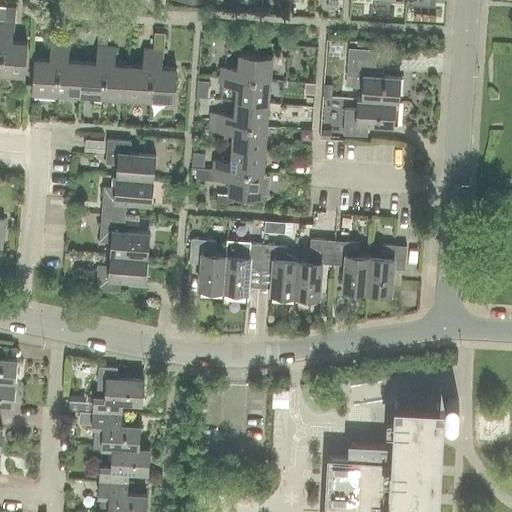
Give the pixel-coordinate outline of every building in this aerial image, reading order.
[(28,41),(14,40),(16,7),(6,6),(6,7),(5,23),(1,73),(25,75),(28,41)] [(104,96),(107,46),(108,27),(99,27),(97,62),(83,61),(81,94),(104,96)] [(166,32),(155,31),(154,49),(163,49),(165,49),(166,32)] [(57,93),(61,42),(51,42),(50,59),(35,58),(33,91),(57,93)] [(81,94),(83,61),(69,60),(70,43),(61,42),(57,93),(81,94)] [(127,97),(129,64),(116,63),(117,46),(107,46),(104,96),(127,97)] [(151,99),(154,49),(145,48),(143,65),(129,64),(127,97),(151,99)] [(163,49),(154,49),(151,99),(174,100),(177,67),(162,66),(163,49)] [(271,79),(273,55),(240,53),(239,67),(222,66),(221,75),(271,79)] [(400,101),(401,77),(376,75),(377,59),(353,57),(351,86),(363,87),(362,97),(362,98),(396,100),(396,101),(400,101)] [(269,102),(271,79),(221,75),(220,85),(237,86),(236,100),(269,102)] [(210,82),(198,81),(197,95),(197,97),(209,98),(210,82)] [(314,107),(316,83),(306,82),(304,106),(314,107)] [(333,95),(334,83),(325,83),(324,91),(324,95),(333,95)] [(394,124),(396,101),(396,100),(362,98),(362,97),(358,97),(357,109),(346,108),(344,133),(367,134),(368,122),(394,124)] [(267,126),(269,102),(236,100),(235,114),(218,113),(217,122),(267,126)] [(217,122),(218,113),(210,112),(210,121),(217,122)] [(266,149),(267,126),(217,122),(217,131),(234,133),(232,147),(266,149)] [(312,140),(313,129),(303,129),(302,139),(312,140)] [(322,129),(322,138),(326,138),(327,138),(330,138),(330,129),(322,129)] [(155,178),(156,154),(131,152),(132,140),(108,138),(106,163),(119,164),(118,175),(155,178)] [(264,172),(266,149),(232,147),(231,160),(214,159),(214,169),(264,172)] [(193,165),(205,166),(206,154),(194,153),(193,165)] [(270,175),(264,175),(264,172),(214,169),(198,167),(197,178),(213,180),(213,178),(221,179),(221,180),(230,181),(229,194),(232,194),(262,196),(262,193),(269,194),(270,175)] [(153,202),(155,178),(118,175),(118,187),(104,186),(102,213),(126,215),(127,200),(153,202)] [(231,204),(232,194),(229,194),(218,193),(218,203),(231,204)] [(125,230),(126,215),(102,213),(100,241),(113,242),(112,253),(148,256),(150,232),(125,230)] [(343,214),(342,224),(349,224),(353,221),(354,214),(343,214)] [(266,230),(286,232),(287,221),(266,220),(266,230)] [(322,262),(334,263),(336,239),(311,237),(310,260),(298,259),(295,295),(319,298),(322,262)] [(224,290),(227,254),(216,253),(216,239),(192,238),(190,261),(202,262),(200,288),(224,290)] [(262,267),(263,243),(251,242),(251,240),(228,238),(227,254),(224,290),(248,292),(250,266),(262,267)] [(367,291),(370,255),(359,255),(360,241),(336,239),(334,263),(345,264),(343,290),(367,291)] [(295,295),(298,259),(287,259),(288,245),(263,243),(262,267),(273,268),(272,294),(295,295)] [(405,269),(407,245),(382,243),(381,256),(370,255),(367,291),(391,294),(393,268),(405,269)] [(147,280),(148,256),(112,253),(111,265),(98,264),(96,288),(120,290),(121,278),(147,280)] [(0,380),(16,382),(18,359),(0,357),(0,380)] [(144,379),(117,377),(118,367),(100,366),(98,397),(94,397),(93,411),(122,413),(123,401),(143,402),(144,379)] [(0,403),(15,405),(16,382),(0,380),(0,403)] [(434,511),(438,446),(440,406),(396,403),(394,444),(351,441),(351,443),(362,444),(361,456),(328,454),(327,474),(326,485),(325,503),(324,511),(434,511)] [(121,424),(122,413),(93,411),(92,425),(92,427),(96,428),(95,446),(112,447),(140,448),(141,425),(121,424)] [(64,418),(64,426),(76,427),(76,418),(64,418)] [(151,448),(140,448),(112,447),(111,467),(100,466),(99,480),(128,482),(129,470),(149,472),(151,448)] [(128,493),(128,482),(99,480),(98,495),(101,495),(99,511),(146,511),(147,495),(128,493)]
